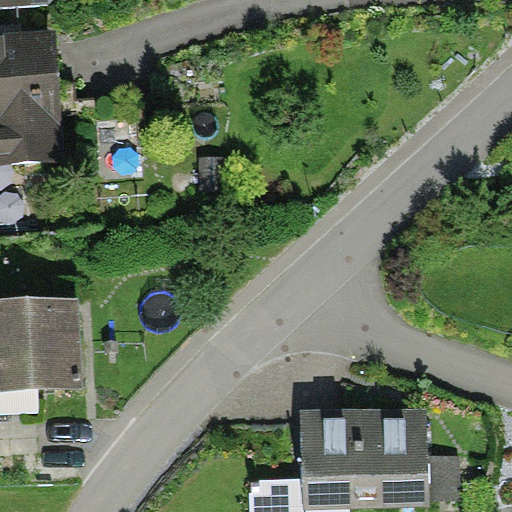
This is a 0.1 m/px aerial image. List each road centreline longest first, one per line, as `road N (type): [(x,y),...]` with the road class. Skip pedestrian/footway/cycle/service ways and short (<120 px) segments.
road 1 (unclassified): [(304,290),(210,383),(104,511)]
road 2 (residential): [(511,101),(304,290)]
road 3 (residential): [(304,290),(371,335),(511,385)]
